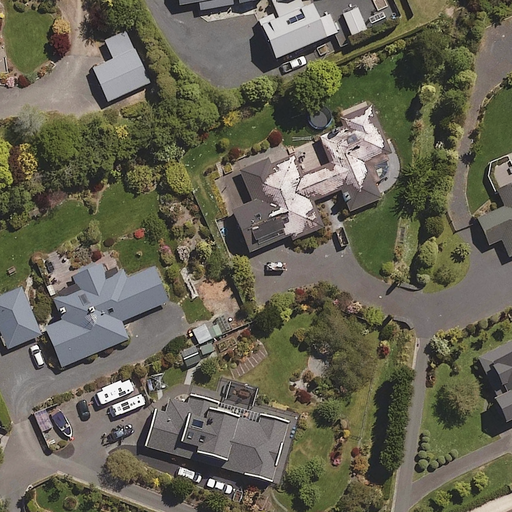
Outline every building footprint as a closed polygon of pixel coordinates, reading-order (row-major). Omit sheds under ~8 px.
[(179,0),(181,9),(199,6),(201,14),(264,2),(263,0),(276,0),(278,6),(307,3),(306,0),(179,0)] [(336,35),(329,17),(319,22),(313,8),(262,30),(278,66),(328,44),(327,40),(336,35)] [(151,86),(130,33),(106,43),(114,62),(93,70),(107,104),(151,86)] [(393,59),(388,70),(392,78),(402,83),(412,77),(415,69),(412,60),(401,56),(393,59)] [(251,197),(232,205),(249,248),(290,232),(291,237),(323,225),(313,198),(341,187),(350,208),(380,196),(375,181),(390,175),(386,165),(392,163),(369,103),(338,115),(343,130),(322,138),(330,161),(300,172),(292,153),(268,162),(266,156),(239,167),(251,197)] [(511,167),(509,159),(486,169),(502,204),(473,216),(485,243),(498,237),(506,255),(511,252),(511,167)] [(118,270),(112,256),(72,273),(77,283),(55,292),(65,316),(45,325),(61,364),(128,337),(121,318),(167,299),(153,264),(127,275),(118,270)] [(41,332),(21,285),(0,293),(0,331),(6,347),(41,332)] [(201,355),(217,347),(212,338),(238,326),(230,309),(189,328),(201,355)] [(511,340),(475,357),(503,420),(511,415),(511,340)] [(182,420),(155,412),(144,449),(270,484),(287,423),(261,415),(259,421),(206,406),(207,402),(188,396),(182,420)]
